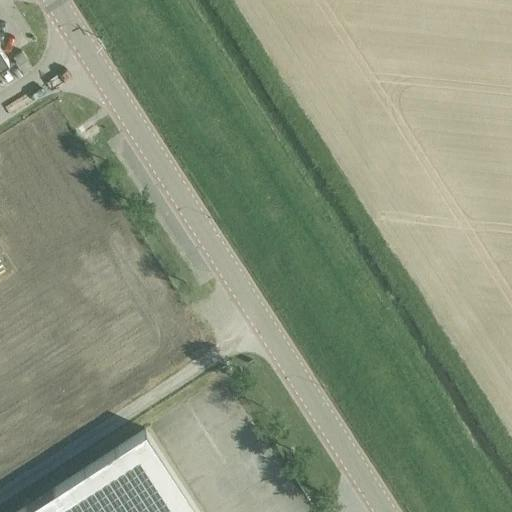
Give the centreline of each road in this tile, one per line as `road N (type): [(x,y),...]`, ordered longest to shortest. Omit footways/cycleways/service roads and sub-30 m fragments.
road 1 (tertiary): [(385,511),(86,50)]
road 2 (unknown): [(259,317),(0,484)]
